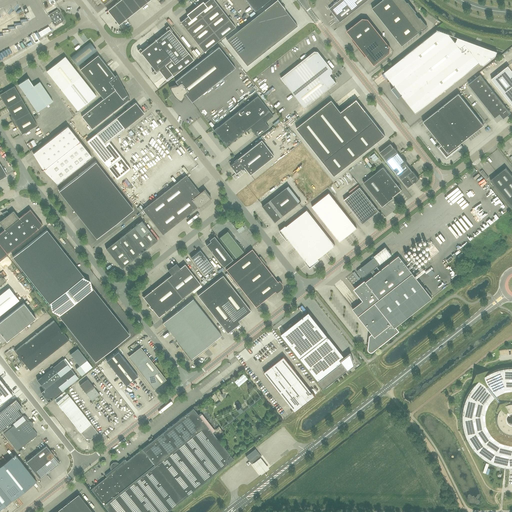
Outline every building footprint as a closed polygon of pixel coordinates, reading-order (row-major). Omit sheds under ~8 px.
[(126,19),(133,13),(122,0),(120,0),(115,5),(126,19)] [(122,0),(133,13),(140,8),(133,0),(122,0)] [(202,17),(218,4),(214,0),(207,0),(204,3),(203,2),(195,8),(202,17)] [(247,66),(297,26),(284,9),(285,9),(277,0),(276,0),(264,10),(226,40),(247,66)] [(269,0),(246,0),(255,11),(269,0)] [(367,0),(339,0),(329,8),(337,18),(340,22),(367,0)] [(382,21),(406,1),(405,0),(382,0),(372,8),(382,21)] [(392,33),(416,14),(415,13),(416,12),(408,2),(407,3),(406,1),(382,21),(392,33)] [(208,25),(224,12),(218,4),(202,17),(208,25)] [(119,25),(126,19),(115,5),(107,10),(119,25)] [(186,29),(202,17),(195,8),(187,14),(188,16),(180,22),(186,29)] [(55,26),(64,21),(60,14),(60,13),(57,10),(49,15),(53,22),(52,22),(55,26)] [(214,32),(230,19),(224,12),(208,25),(214,32)] [(416,14),(392,33),(402,46),(418,33),(419,33),(419,32),(422,30),(423,31),(428,27),(420,17),(419,18),(416,14)] [(214,32),(208,25),(202,17),(186,29),(198,44),(214,32)] [(359,49),(379,33),(368,19),(362,18),(347,31),(354,40),(352,41),(359,49)] [(214,32),(220,40),(236,27),(230,19),(214,32)] [(155,74),(159,71),(166,79),(175,72),(176,73),(194,60),(172,32),(172,31),(168,26),(166,28),(168,30),(142,50),(140,48),(138,50),(142,55),(142,54),(155,70),(153,72),(152,72),(155,74)] [(448,34),(437,30),(403,57),(435,98),(479,63),(480,64),(484,65),(495,56),(497,52),(458,37),(456,41),(455,42),(448,34)] [(205,52),(220,40),(214,32),(198,44),(205,52)] [(379,33),(359,49),(365,57),(366,56),(374,65),(390,53),(390,47),(379,33)] [(95,52),(89,43),(88,44),(71,57),(78,66),(88,58),(95,52)] [(192,102),(235,68),(219,47),(175,81),(178,85),(177,85),(171,87),(171,89),(171,90),(172,91),(172,92),(173,93),(174,94),(174,95),(175,95),(176,97),(177,98),(178,98),(179,99),(180,100),(181,100),(184,94),(185,94),(192,102)] [(305,108),(336,83),(330,75),(332,73),(332,69),(318,52),(314,51),(281,78),(305,108)] [(90,109),(100,122),(130,99),(127,95),(124,90),(125,90),(124,88),(123,88),(116,75),(117,75),(117,74),(114,76),(98,55),(80,69),(103,99),(90,109)] [(77,110),(96,96),(65,56),(46,71),(62,91),(77,110)] [(511,70),(508,66),(491,79),(511,104),(511,70)] [(472,89),(484,80),(480,75),(468,84),(472,89)] [(33,86),(28,78),(24,80),(25,81),(22,83),(22,82),(18,84),(18,85),(19,85),(37,112),(53,101),(40,82),(33,86)] [(476,94),(488,85),(484,80),(472,89),(476,94)] [(480,99),(492,89),(488,85),(476,94),(480,99)] [(22,99),(14,86),(3,92),(2,90),(0,91),(0,100),(2,99),(7,108),(22,99)] [(483,103),(495,94),(492,89),(480,99),(483,103)] [(453,155),(463,147),(460,143),(484,125),(459,93),(423,121),(440,143),(436,146),(446,160),(451,156),(450,155),(452,153),(453,155)] [(487,108),(499,99),(495,94),(483,103),(487,108)] [(250,127),(257,136),(269,127),(265,122),(273,116),(270,112),(257,96),(218,127),(218,126),(213,130),(227,146),(231,143),(250,127)] [(22,99),(7,108),(12,116),(10,117),(13,122),(29,112),(22,99)] [(385,136),(365,111),(356,99),(341,112),(331,100),(296,128),(334,176),(385,136)] [(491,113),(503,104),(499,99),(487,108),(491,113)] [(135,102),(116,118),(125,129),(144,113),(135,102)] [(503,104),(491,113),(495,118),(500,114),(503,119),(510,113),(503,104)] [(92,129),(100,122),(90,109),(81,116),(92,129)] [(13,122),(15,126),(17,125),(22,134),(37,125),(29,112),(13,122)] [(294,113),(286,121),(290,125),(299,117),(294,113)] [(95,134),(86,141),(117,180),(131,169),(109,141),(125,129),(116,118),(95,134)] [(80,141),(68,126),(37,150),(36,150),(37,150),(33,153),(40,162),(39,163),(43,170),(42,171),(43,170),(49,176),(50,175),(57,184),(61,181),(92,157),(80,141)] [(250,175),(274,156),(261,140),(237,159),(238,159),(230,165),(236,173),(244,167),(250,175)] [(393,147),(390,143),(380,152),(408,188),(419,179),(413,170),(412,171),(406,163),(407,163),(403,159),(397,152),(397,151),(394,147),(393,147)] [(97,238),(133,209),(96,162),(59,191),(97,238)] [(393,197),(394,196),(395,197),(398,194),(398,193),(402,190),(383,167),(374,174),(393,197)] [(511,208),(511,175),(506,167),(490,180),(511,208)] [(394,198),(393,197),(374,174),(363,183),(382,207),(386,203),(387,204),(390,202),(389,201),(394,198)] [(200,193),(186,175),(143,209),(163,234),(197,207),(198,208),(211,198),(204,190),(200,193)] [(301,201),(288,186),(263,206),(262,206),(275,222),(276,222),(275,222),(301,201)] [(363,223),(378,211),(360,187),(344,200),(363,223)] [(329,193),(312,206),(340,241),(357,228),(329,193)] [(0,259),(43,225),(30,209),(19,218),(13,210),(0,221),(0,223),(5,229),(0,232),(0,259)] [(335,245),(307,210),(286,226),(286,225),(279,231),(282,234),(282,233),(285,236),(284,237),(287,240),(288,239),(306,261),(305,261),(310,268),(313,265),(316,262),(316,263),(319,260),(318,259),(335,245)] [(141,237),(149,230),(142,220),(134,227),(141,237)] [(134,243),(141,237),(134,227),(126,233),(134,243)] [(37,287),(71,260),(47,230),(13,257),(37,287)] [(141,237),(149,247),(157,240),(149,230),(141,237)] [(235,259),(244,251),(228,230),(218,238),(235,259)] [(126,249),(134,243),(126,233),(118,239),(123,246),(126,249)] [(224,267),(233,260),(214,236),(209,240),(210,242),(206,245),(224,267)] [(141,253),(149,247),(141,237),(134,243),(141,253)] [(111,255),(123,246),(118,239),(106,249),(111,255)] [(134,259),(141,253),(134,243),(126,249),(128,252),(134,259)] [(128,252),(126,249),(123,246),(111,255),(116,262),(128,252)] [(374,256),(380,264),(392,255),(386,247),(374,256)] [(236,282),(264,261),(260,257),(259,258),(252,249),(226,269),(236,282)] [(205,275),(214,268),(200,250),(191,257),(205,275)] [(116,262),(122,269),(127,264),(128,265),(131,263),(130,262),(134,259),(128,252),(116,262)] [(373,349),(397,330),(395,327),(432,298),(399,255),(356,289),(364,300),(352,309),(373,335),(371,336),(370,341),(369,341),(369,344),(370,344),(370,348),(370,350),(371,350),(372,350),(373,349)] [(363,278),(379,264),(374,257),(357,271),(363,278)] [(71,260),(37,287),(50,304),(84,278),(71,260)] [(246,295),(272,274),(265,266),(267,265),(264,261),(236,282),(246,295)] [(168,270),(171,275),(143,297),(149,305),(149,306),(152,309),(159,317),(200,284),(185,264),(180,268),(176,263),(168,270)] [(272,274),(246,295),(256,307),(257,308),(261,305),(260,304),(275,291),(276,293),(282,289),(282,288),(283,288),(283,287),(283,286),(283,285),(282,285),(282,284),(279,281),(278,282),(272,274)] [(207,308),(233,288),(223,275),(198,295),(207,308)] [(96,361),(130,335),(92,287),(58,314),(96,361)] [(0,314),(19,300),(9,288),(0,294),(0,314)] [(233,288),(207,308),(227,333),(240,323),(238,321),(251,311),(233,288)] [(221,335),(193,299),(163,322),(164,323),(163,324),(164,323),(182,346),(181,347),(184,351),(185,350),(192,358),(203,350),(211,345),(210,344),(221,335)] [(0,332),(1,333),(0,334),(0,340),(2,343),(6,340),(7,340),(36,318),(24,303),(0,321),(0,332)] [(345,358),(309,313),(281,335),(318,381),(318,382),(324,389),(352,366),(354,365),(350,354),(345,358)] [(56,334),(61,330),(54,320),(48,324),(56,334)] [(50,338),(56,334),(48,324),(42,329),(50,338)] [(45,343),(50,338),(42,329),(37,333),(45,343)] [(56,334),(63,344),(69,339),(61,330),(56,334)] [(39,347),(45,343),(37,333),(31,337),(39,347)] [(58,348),(63,344),(56,334),(50,338),(58,348)] [(34,351),(39,347),(31,337),(26,342),(34,351)] [(52,353),(58,348),(50,338),(45,343),(52,353)] [(28,356),(34,351),(26,342),(20,346),(28,356)] [(47,357),(52,353),(45,343),(39,347),(47,357)] [(21,362),(28,356),(20,346),(15,351),(20,357),(18,358),(21,362)] [(41,361),(47,357),(39,347),(34,351),(41,361)] [(80,366),(87,360),(78,348),(70,354),(80,366)] [(153,364),(140,348),(129,357),(142,373),(146,369),(147,368),(153,364)] [(36,366),(41,361),(34,351),(28,356),(36,366)] [(126,386),(138,376),(119,351),(106,361),(126,386)] [(30,370),(36,366),(28,356),(21,362),(23,365),(25,364),(30,370)] [(295,412),(315,396),(284,357),(264,373),(295,412)] [(53,367),(68,386),(78,378),(64,359),(53,367)] [(87,360),(80,366),(76,369),(81,375),(92,367),(87,360)] [(153,364),(147,368),(146,369),(142,373),(151,385),(152,384),(152,385),(153,385),(154,385),(155,385),(156,385),(157,384),(157,383),(158,383),(159,384),(165,379),(153,364)] [(60,393),(68,386),(53,367),(38,380),(45,389),(53,383),(60,393)] [(463,415),(463,419),(463,423),(464,428),(465,432),(466,436),(468,440),(470,444),(472,447),(475,450),(478,454),(481,456),(485,459),(488,461),(492,463),(496,465),(500,466),(504,467),(509,467),(508,484),(511,484),(511,367),(509,368),(505,368),(500,369),(496,370),(492,372),(488,374),(485,376),(483,374),(477,379),(479,381),(476,384),(473,387),(470,391),(468,394),(466,398),(465,402),(464,406),(463,411),(463,415)] [(88,379),(80,385),(92,401),(95,399),(96,401),(99,398),(97,397),(100,394),(88,379)] [(49,402),(60,393),(53,383),(45,389),(41,392),(49,402)] [(0,401),(7,396),(7,395),(8,393),(2,385),(0,385),(0,401)] [(91,438),(98,433),(91,424),(67,393),(69,392),(67,390),(62,394),(64,396),(56,403),(80,433),(81,432),(86,438),(91,438)] [(0,430),(21,414),(18,409),(22,406),(16,399),(8,406),(0,411),(0,430)] [(232,458),(212,432),(215,430),(202,414),(199,416),(195,410),(193,408),(155,439),(195,490),(234,459),(232,458)] [(24,417),(4,433),(17,451),(38,434),(33,428),(33,424),(31,421),(27,421),(24,417)] [(167,511),(183,500),(195,490),(155,439),(127,461),(125,459),(105,475),(107,477),(91,489),(109,511),(167,511)] [(51,451),(46,446),(26,462),(40,479),(60,463),(56,457),(57,456),(52,450),(51,451)] [(252,464),(261,457),(255,449),(246,456),(252,464)] [(0,466),(0,480),(15,499),(36,482),(15,455),(0,466)] [(254,464),(262,474),(269,469),(261,458),(254,464)] [(0,484),(13,500),(15,499),(0,480),(0,484)] [(0,510),(12,500),(0,485),(0,510)] [(93,511),(79,494),(55,511),(93,511)]
